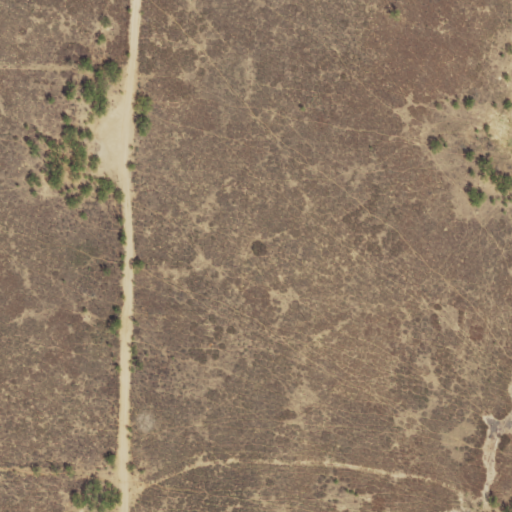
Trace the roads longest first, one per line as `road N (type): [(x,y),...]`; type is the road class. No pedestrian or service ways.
road 1 (track): [(171,0),(155,95),(155,485)]
road 2 (track): [(436,511),(331,480),(0,479)]
road 3 (track): [(155,95),(0,86)]
